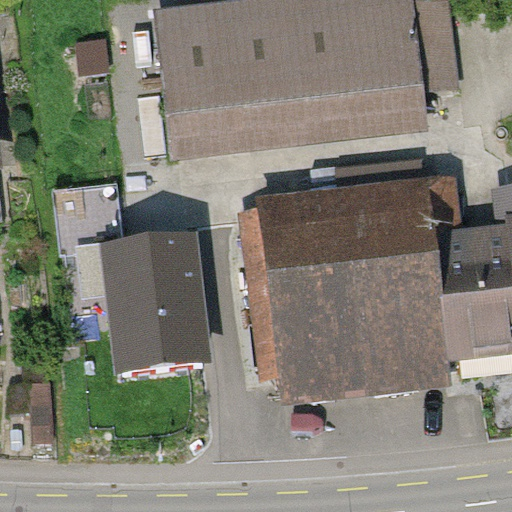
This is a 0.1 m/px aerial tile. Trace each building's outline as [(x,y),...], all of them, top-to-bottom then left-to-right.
[(425,2),(164,28),(179,176),(440,150),(437,111),(471,108),(462,16),(427,20),(425,2)] [(0,188),(15,187),(3,65),(0,64),(0,188)] [(116,196),(58,203),(65,263),(123,256),(116,196)] [(430,200),(263,221),(284,393),(511,365),(511,202),(507,204),(511,246),(511,262),(439,272),(430,200)] [(112,268),(125,381),(203,372),(190,259),(112,268)]
